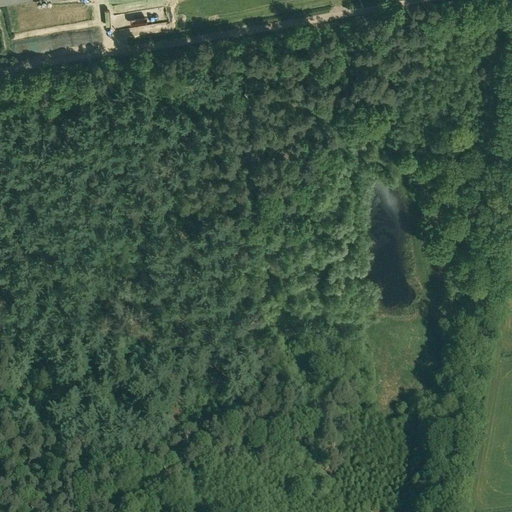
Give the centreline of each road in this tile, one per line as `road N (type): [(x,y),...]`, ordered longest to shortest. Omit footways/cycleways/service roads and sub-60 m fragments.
road 1 (track): [(419,0),(130,48)]
road 2 (unclassified): [(0,70),(130,48)]
